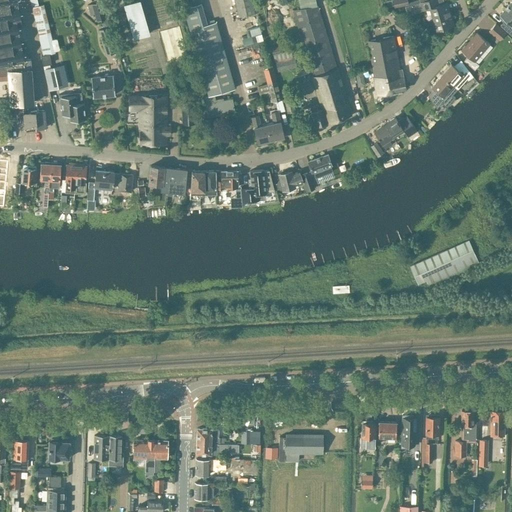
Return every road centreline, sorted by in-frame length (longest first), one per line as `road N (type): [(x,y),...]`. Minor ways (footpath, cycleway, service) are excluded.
road 1 (tertiary): [(0,148),(278,158),(363,128),(405,97),(493,0)]
road 2 (tertiary): [(178,399),(210,385),(511,371)]
